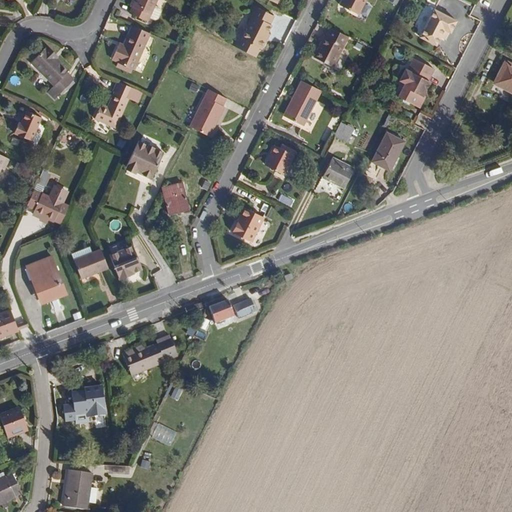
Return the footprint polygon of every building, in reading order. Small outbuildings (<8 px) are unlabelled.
[(156,0),(135,0),(133,7),(130,13),(147,21),(149,17),(155,20),(158,19),(161,11),(160,8),(154,6),(156,0)] [(358,14),(365,0),(342,0),(340,5),(358,14)] [(270,25),(274,16),(252,5),(250,9),(254,11),(245,29),(247,29),(242,39),(240,44),(234,41),(232,45),(256,57),(260,49),(262,49),(266,41),(266,38),(268,33),(272,25),(270,25)] [(457,21),(434,9),(420,37),(436,45),(440,37),(444,29),(448,31),(451,33),(457,21)] [(134,70),(150,33),(132,26),(124,44),(123,47),(118,45),(112,59),(118,62),(133,69),(134,70)] [(325,36),(314,57),(333,67),(348,37),(330,28),(326,37),(325,36)] [(499,51),(505,39),(499,36),(493,48),(499,51)] [(55,99),(74,79),(67,72),(69,70),(57,58),(53,54),(54,53),(48,47),(46,48),(45,48),(31,62),(54,85),(47,92),(55,99)] [(398,96),(419,108),(425,97),(422,96),(425,91),(430,82),(427,81),(434,69),(414,59),(408,70),(405,69),(400,80),(405,83),(398,96)] [(118,62),(116,66),(131,73),(133,69),(118,62)] [(511,64),(506,62),(495,83),(511,91),(511,64)] [(321,91),(301,80),(293,97),(296,99),(286,117),(303,126),(321,91)] [(140,91),(117,81),(113,91),(114,92),(107,107),(101,104),(94,119),(116,128),(129,99),(136,102),(140,91)] [(206,95),(187,132),(207,142),(222,112),(220,111),(224,104),(206,95)] [(286,117),(296,99),(293,97),(283,116),(286,117)] [(14,133),(31,140),(41,117),(27,111),(21,124),(19,123),(14,133)] [(341,122),(334,136),(347,143),(354,129),(341,122)] [(372,161),(390,171),(405,142),(386,132),(372,161)] [(139,139),(127,165),(137,170),(138,167),(153,175),(164,151),(139,139)] [(281,144),(280,147),(289,152),(290,149),(281,144)] [(273,154),(267,166),(284,175),(296,152),(290,149),(289,152),(280,147),(275,145),(271,153),(273,154)] [(271,153),(265,165),(267,166),(273,154),(271,153)] [(0,171),(2,168),(4,169),(9,159),(0,154),(0,171)] [(322,177),(344,188),(354,168),(332,157),(322,177)] [(153,175),(138,167),(137,170),(152,177),(153,175)] [(44,185),(45,185),(49,175),(42,172),(38,182),(44,185)] [(38,182),(34,190),(40,193),(44,185),(38,182)] [(188,206),(182,182),(162,187),(169,214),(179,212),(178,208),(188,206)] [(203,183),(199,191),(206,194),(210,187),(203,183)] [(40,193),(34,190),(27,206),(35,209),(32,214),(40,218),(40,219),(46,222),(48,218),(54,221),(55,220),(61,222),(68,207),(62,204),(67,192),(55,187),(52,192),(53,193),(51,198),(40,193)] [(251,242),(264,217),(245,207),(232,232),(251,242)] [(133,246),(110,255),(120,279),(129,276),(128,274),(133,271),(142,268),(133,246)] [(71,254),(74,260),(92,252),(90,247),(71,254)] [(81,279),(108,268),(101,249),(92,252),(74,260),(81,279)] [(35,283),(42,301),(64,293),(56,275),(59,274),(53,259),(27,269),(33,284),(35,283)] [(35,283),(33,284),(41,304),(67,294),(59,274),(56,275),(64,293),(42,301),(35,283)] [(251,298),(233,306),(239,319),(251,314),(248,307),(253,305),(251,298)] [(228,300),(209,308),(215,323),(234,316),(228,300)] [(0,336),(18,330),(11,310),(0,313),(0,336)] [(122,353),(131,376),(165,362),(164,361),(176,356),(176,352),(169,334),(156,340),(157,344),(144,349),(131,354),(130,350),(122,353)] [(144,349),(143,345),(130,350),(131,354),(144,349)] [(72,393),(75,414),(87,413),(88,417),(106,415),(102,387),(91,388),(91,391),(85,392),(85,391),(72,393)] [(182,391),(176,389),(172,397),(178,400),(182,391)] [(0,416),(8,437),(28,430),(20,408),(0,415),(0,416)] [(153,437),(171,446),(177,433),(159,424),(153,437)] [(101,475),(122,476),(123,467),(101,466),(101,475)] [(67,484),(64,506),(88,510),(89,502),(91,488),(93,473),(69,470),(68,478),(73,479),(72,485),(67,484)] [(0,504),(2,503),(6,501),(15,497),(22,493),(13,475),(6,478),(0,480),(0,504)] [(96,503),(98,489),(91,488),(89,502),(96,503)]
